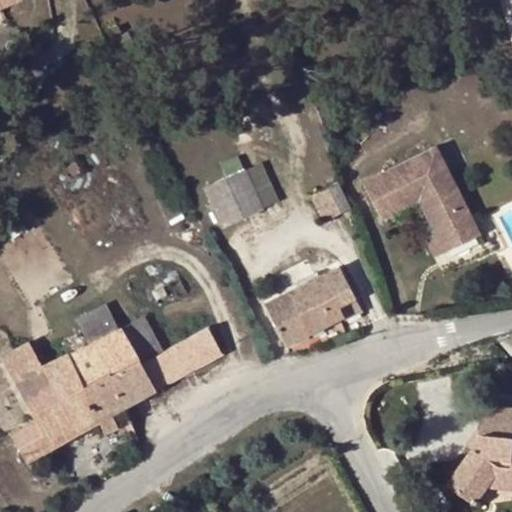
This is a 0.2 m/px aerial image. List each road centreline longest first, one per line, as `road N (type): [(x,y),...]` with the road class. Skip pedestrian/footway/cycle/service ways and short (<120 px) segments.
road 1 (residential): [(319,372),(226,402),(78,511)]
road 2 (residential): [(511,313),(319,372)]
road 3 (residential): [(319,372),(378,511)]
